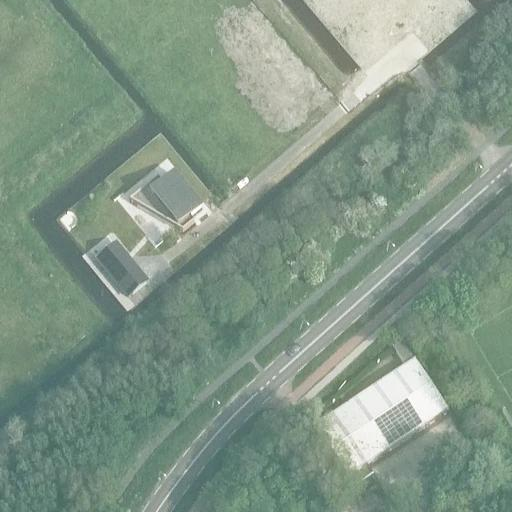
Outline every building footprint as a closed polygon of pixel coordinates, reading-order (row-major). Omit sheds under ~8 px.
[(398,14),(396,12),(410,0),(355,0),(347,7),(361,23),(370,34),(372,36),(398,14)] [(173,176),(162,186),(157,180),(128,203),(181,234),(193,224),(188,218),(200,209),(173,176)] [(116,243),(94,261),(128,301),(149,283),(116,243)] [(404,369),(314,429),(347,478),(447,411),(446,411),(430,386),(414,363),(402,345),(399,341),(396,342),(390,347),(391,348),(394,352),(394,353),(404,369)] [(462,511),(472,511),(483,505),(477,494),(459,506),(462,511)]
